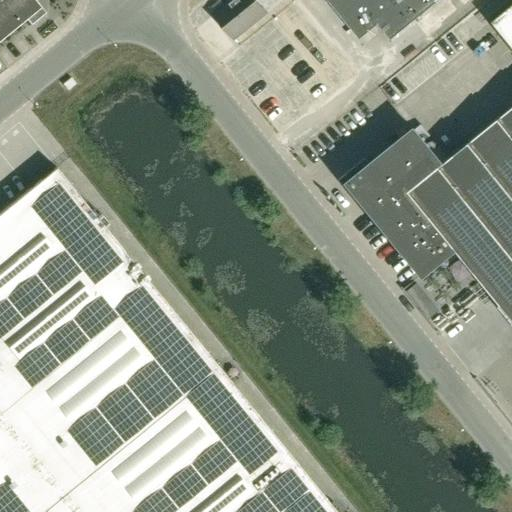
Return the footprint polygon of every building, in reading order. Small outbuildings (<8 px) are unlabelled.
[(0,0),(0,39),(27,18),(32,24),(46,12),(36,0),(0,0)] [(258,0),(233,0),(215,14),(234,38),(267,11),(258,0)] [(329,0),(361,38),(379,23),(392,38),(438,0),(329,0)] [(415,129),(350,182),(424,274),(456,248),(511,317),(511,4),(492,22),(511,46),(511,107),(443,163),(415,129)] [(269,82),(290,106),(313,87),(293,63),(269,82)] [(410,63),(384,80),(395,96),(421,80),(410,63)] [(0,511),(337,511),(57,167),(0,212),(0,511)]
